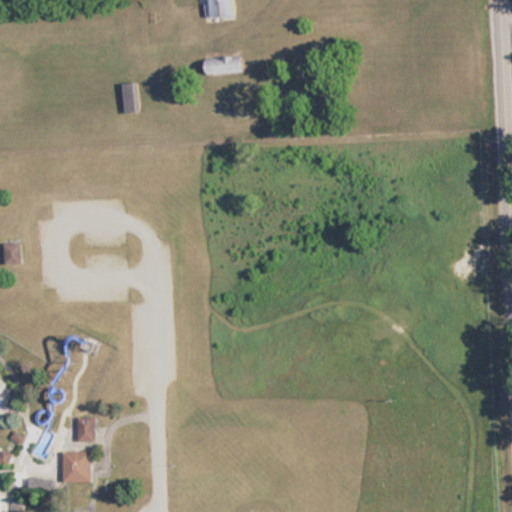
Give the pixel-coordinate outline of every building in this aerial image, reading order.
[(216,0),(218,9),(239,7),(238,0),(216,0)] [(211,65),(247,62),(246,47),(210,50),(211,65)] [(241,72),(241,59),(206,59),(206,72),(241,72)] [(122,113),(138,112),(137,82),(121,83),(122,113)] [(7,231),(26,231),(25,253),(7,253),(7,231)] [(6,243),(6,265),(23,265),(23,243),(6,243)] [(78,441),(94,441),(94,418),(78,418),(78,441)] [(67,442),(68,473),(95,472),(94,441),(67,442)]
